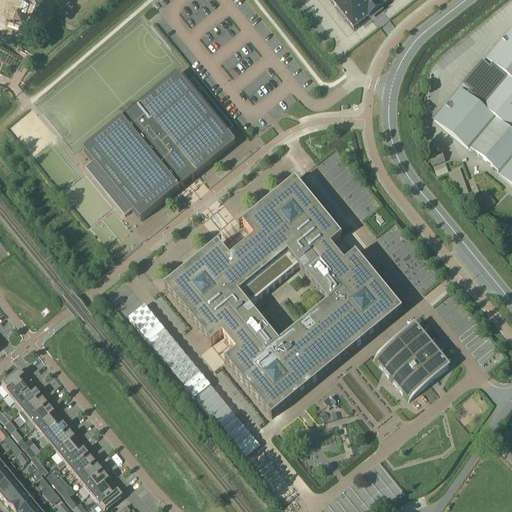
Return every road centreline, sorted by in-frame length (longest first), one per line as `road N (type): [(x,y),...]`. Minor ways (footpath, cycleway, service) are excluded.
road 1 (residential): [(511,303),(400,168),(391,145),(387,119),(398,65),(465,0)]
road 2 (residential): [(142,511),(0,339)]
road 3 (residential): [(423,511),(449,493),(511,402)]
road 4 (unknown): [(508,406),(418,309)]
